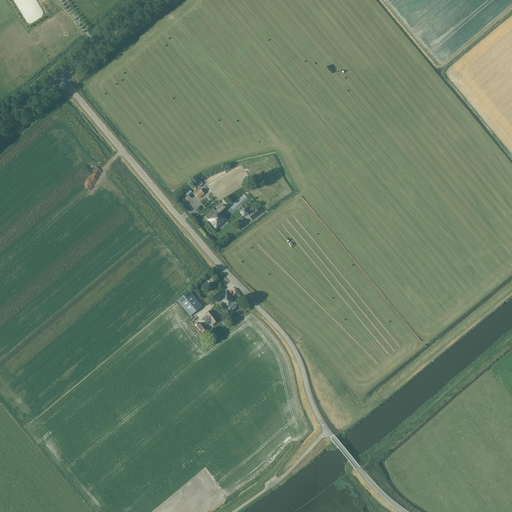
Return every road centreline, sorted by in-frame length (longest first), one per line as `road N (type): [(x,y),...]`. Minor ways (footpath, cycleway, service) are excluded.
road 1 (unclassified): [(404,511),(326,431),(289,343),(60,78)]
road 2 (track): [(233,511),(326,431)]
road 3 (unclassified): [(60,78),(152,0)]
